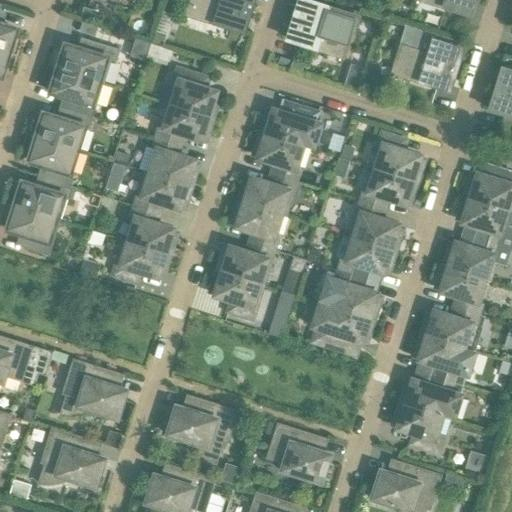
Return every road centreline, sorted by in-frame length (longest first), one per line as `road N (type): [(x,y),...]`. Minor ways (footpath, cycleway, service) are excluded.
road 1 (residential): [(115,511),(250,73)]
road 2 (residential): [(337,511),(452,140)]
road 3 (residential): [(452,140),(250,73)]
road 4 (residential): [(0,153),(44,8)]
road 5 (residential): [(452,140),(495,0)]
